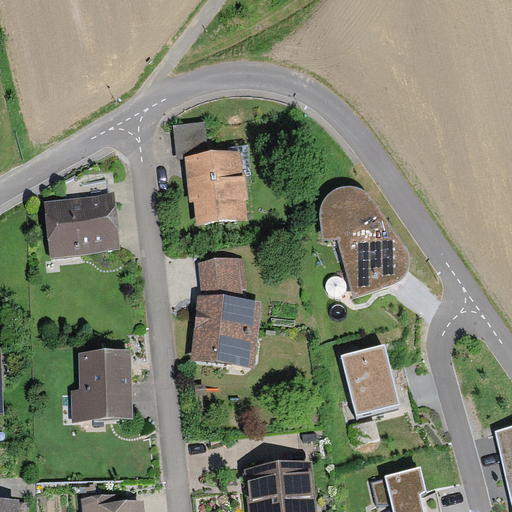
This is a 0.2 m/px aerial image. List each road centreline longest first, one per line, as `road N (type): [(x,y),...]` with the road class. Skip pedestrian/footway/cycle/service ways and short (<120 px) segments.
road 1 (unclassified): [(131,118),(190,88),(237,76),(306,91),(343,119),(466,287)]
road 2 (residential): [(180,511),(142,151),(131,118)]
road 3 (residential): [(466,287),(435,355),(480,511)]
road 4 (track): [(159,73),(245,34),(295,0)]
road 5 (residential): [(0,190),(131,118)]
